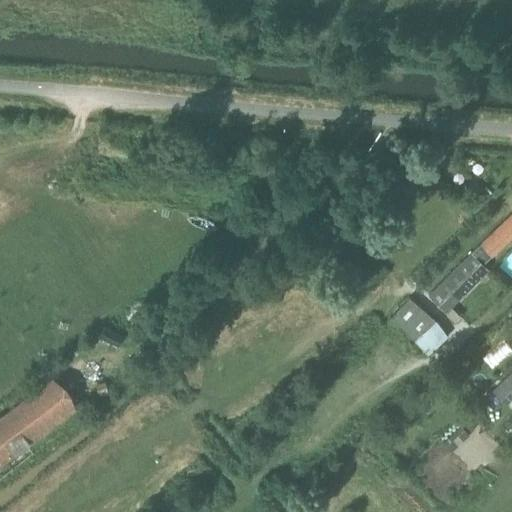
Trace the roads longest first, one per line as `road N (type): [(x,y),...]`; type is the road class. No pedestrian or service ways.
road 1 (unclassified): [(511,129),(0,87)]
road 2 (track): [(27,6),(511,53)]
road 3 (track): [(82,92),(78,133),(64,155),(0,194)]
